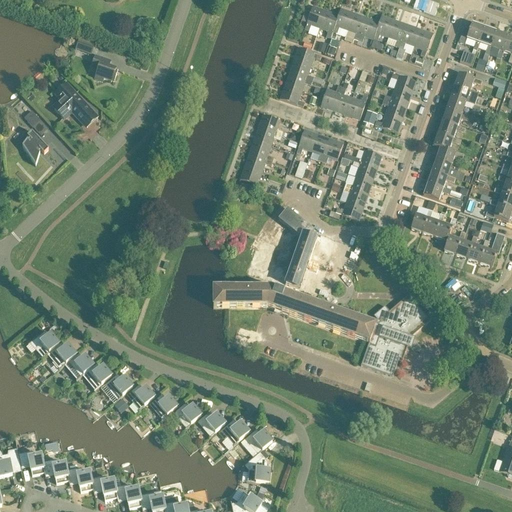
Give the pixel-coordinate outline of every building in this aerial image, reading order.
[(311,28),(319,31),(325,14),(312,9),(306,27),(307,27),(304,33),(309,34),(311,28)] [(332,35),(333,35),(337,37),(339,31),(347,34),(353,16),(340,12),(338,18),(332,35)] [(338,18),(325,14),(319,31),(328,34),(326,40),(330,42),(332,36),(333,35),(332,35),(338,18)] [(366,21),(353,16),(347,34),(356,37),(354,43),(358,44),(366,21)] [(380,38),(388,41),(394,23),(381,19),(379,25),(373,42),(377,44),(380,38)] [(379,25),(366,21),(358,44),(362,46),(364,40),(373,43),(373,42),(379,25)] [(407,28),(394,23),(388,41),(397,44),(395,50),(399,51),(407,28)] [(478,46),(484,31),(472,26),(466,41),(475,45),(472,52),(477,54),(480,46),(478,46)] [(414,50),(420,32),(407,28),(399,51),(403,53),(405,47),(414,50)] [(490,50),(496,35),(484,31),(478,46),(480,46),(487,49),(484,57),(489,58),(491,50),(490,50)] [(433,37),(420,32),(414,50),(422,53),(420,59),(424,60),(426,54),(427,54),(433,37)] [(490,50),(491,50),(499,53),(496,61),(501,62),(503,55),(502,54),(507,39),(496,35),(490,50)] [(511,40),(507,39),(502,54),(503,55),(511,57),(508,65),(511,66),(511,40)] [(79,40),(76,50),(92,55),(95,46),(79,40)] [(323,55),(326,49),(320,47),(317,53),(323,55)] [(333,59),(336,51),(330,49),(327,57),(333,59)] [(293,64),(311,70),(314,62),(320,64),(321,59),(315,57),(298,51),(293,64)] [(403,53),(399,51),(396,60),(402,62),(405,53),(403,53)] [(460,65),(471,70),(475,59),(464,55),(460,65)] [(103,82),(113,86),(117,73),(108,70),(110,64),(95,59),(91,70),(97,73),(94,83),(102,85),(103,82)] [(293,64),(289,77),(312,85),(313,81),(308,79),(311,70),(293,64)] [(289,77),(284,89),(302,96),(305,87),(311,89),(312,85),(289,77)] [(394,92),(411,98),(416,85),(398,79),(392,77),(391,81),(397,84),(394,92)] [(458,77),(454,89),(469,95),(470,93),(472,86),(480,89),(482,84),(473,81),(473,82),(458,77)] [(506,84),(495,79),(492,86),(504,90),(506,84)] [(66,88),(56,97),(59,100),(63,97),(65,100),(54,110),(55,112),(54,113),(61,121),(62,119),(64,121),(71,114),(85,129),(95,119),(66,88)] [(299,104),(302,96),(284,89),(279,103),(297,109),(297,108),(303,111),(304,106),(299,104)] [(333,114),(342,91),(337,89),(335,95),(326,92),(320,110),(333,114)] [(469,95),(454,89),(450,101),(465,106),(465,105),(468,98),(476,101),(477,96),(470,93),(469,95)] [(342,91),(333,114),(346,119),(352,101),(344,98),(346,92),(342,91)] [(383,103),(407,111),(411,98),(394,92),(391,101),(385,99),(383,103)] [(361,104),(352,101),(346,119),(359,123),(365,106),(367,100),(363,98),(361,104)] [(450,101),(446,113),(461,118),(461,117),(464,110),(472,112),(473,108),(465,105),(465,106),(450,101)] [(385,118),(402,124),(407,111),(383,103),(382,107),(388,109),(385,118)] [(373,128),(377,117),(367,113),(363,125),(373,128)] [(446,113),(442,125),(457,130),(457,129),(460,122),(468,124),(469,120),(461,117),(461,118),(446,113)] [(40,123),(32,114),(24,121),(32,130),(40,123)] [(492,125),(494,117),(486,114),(484,122),(492,125)] [(258,131),(281,139),(283,135),(277,133),(280,124),(262,118),(258,131)] [(402,124),(385,118),(382,126),(376,124),(374,128),(380,130),(380,131),(398,137),(402,124)] [(457,130),(442,125),(437,137),(453,142),(453,141),(456,134),(463,136),(465,132),(457,129),(457,130)] [(487,137),(490,128),(483,125),(480,134),(487,137)] [(258,131),(253,144),(271,150),(274,142),(280,144),(281,139),(258,131)] [(303,152),(311,155),(317,137),(304,133),(298,150),(296,156),(300,158),(303,152)] [(27,143),(22,149),(27,158),(26,159),(30,161),(35,170),(39,156),(38,155),(40,154),(43,157),(48,153),(31,135),(27,139),(29,142),(27,143)] [(330,142),(317,137),(311,155),(320,158),(318,164),(322,165),(330,142)] [(433,149),(440,151),(448,154),(451,145),(459,148),(461,144),(453,141),(453,142),(437,137),(433,149)] [(330,142),(322,165),(326,167),(328,161),(337,164),(343,146),(330,142)] [(253,144),(249,157),(272,165),(274,161),(268,159),(271,150),(253,144)] [(440,151),(436,163),(451,168),(451,167),(454,160),(462,162),(463,158),(455,155),(455,156),(448,154),(440,151)] [(353,165),(377,173),(382,160),(364,154),(361,163),(345,157),(344,161),(349,163),(353,165)] [(249,157),(244,170),(262,176),(265,167),(271,169),(272,165),(249,157)] [(451,168),(436,163),(431,175),(447,180),(447,179),(450,171),(457,174),(459,170),(451,167),(451,168)] [(301,182),(307,167),(300,164),(294,180),(301,182)] [(372,186),(377,173),(353,165),(352,169),(358,171),(355,180),(372,186)] [(259,184),(262,176),(244,170),(240,183),(257,189),(263,191),(265,187),(259,184)] [(511,172),(510,172),(510,173),(507,181),(499,179),(498,183),(505,186),(506,184),(511,186),(511,172)] [(344,184),(347,178),(337,175),(335,181),(344,184)] [(431,175),(427,187),(442,192),(443,191),(446,183),(453,186),(455,182),(447,179),(447,180),(431,175)] [(368,199),(372,186),(355,180),(352,188),(346,186),(344,190),(368,199)] [(502,196),(511,199),(511,186),(506,184),(505,186),(503,193),(495,190),(493,195),(501,198),(502,196)] [(442,192),(427,187),(423,199),(438,204),(441,195),(449,198),(451,194),(443,191),(442,192)] [(363,211),(368,199),(344,190),(343,194),(349,197),(346,205),(363,211)] [(498,208),(511,212),(511,199),(502,196),(501,198),(498,205),(491,202),(489,207),(497,209),(498,208)] [(435,206),(429,203),(426,212),(428,213),(432,214),(435,206)] [(363,211),(346,205),(343,214),(337,211),(335,216),(341,218),(359,224),(363,211)] [(508,225),(511,213),(511,212),(498,208),(497,209),(494,217),(487,214),(485,219),(493,222),(494,220),(508,225)] [(308,266),(316,242),(311,241),(314,234),(287,212),(278,223),(301,241),(285,287),(299,292),(306,273),(317,277),(319,269),(316,268),(316,267),(311,265),(311,267),(308,266)] [(428,222),(429,222),(432,214),(428,213),(425,221),(416,217),(410,232),(423,236),(428,222)] [(339,223),(341,218),(330,215),(329,219),(339,223)] [(423,236),(435,240),(440,226),(441,226),(444,219),(440,217),(437,225),(429,222),(428,222),(423,236)] [(435,240),(447,245),(449,239),(452,230),(453,231),(456,223),(452,221),(449,229),(441,226),(440,226),(435,240)] [(273,240),(284,244),(287,235),(277,232),(273,240)] [(444,254),(456,258),(461,244),(463,244),(465,237),(461,235),(458,243),(449,239),(447,245),(444,254)] [(490,254),(486,253),(484,252),(479,267),(492,271),(497,257),(498,257),(504,239),(496,237),(490,254)] [(456,258),(468,263),(473,248),(474,248),(477,241),(473,239),(470,247),(463,244),(461,244),(456,258)] [(281,249),(261,242),(253,265),(273,272),(281,249)] [(473,248),(468,263),(479,267),(484,252),(486,253),(489,245),(485,243),(482,251),(474,248),(473,248)] [(375,328),(305,303),(282,296),(270,291),(213,292),(213,311),(267,310),(369,346),(361,369),(393,380),(399,362),(403,363),(408,349),(406,349),(407,344),(430,324),(408,298),(390,315),(385,310),(374,319),(377,323),(375,328)] [(42,362),(61,346),(61,345),(59,347),(51,338),(47,341),(43,336),(45,335),(44,334),(28,348),(31,346),(43,361),(42,362)] [(58,373),(59,373),(79,356),(76,359),(67,349),(64,352),(60,347),(62,346),(61,346),(42,362),(48,358),(60,372),(58,373)] [(76,384),(97,367),(96,366),(93,369),(85,360),(81,363),(77,358),(79,357),(79,356),(59,373),(59,374),(65,368),(77,383),(76,384)] [(97,367),(76,384),(76,385),(83,379),(95,393),(94,394),(94,395),(114,378),(114,377),(111,380),(103,370),(99,373),(95,368),(97,367)] [(135,389),(135,388),(132,391),(124,381),(120,384),(116,380),(106,388),(118,403),(116,404),(117,404),(135,389)] [(140,413),(138,414),(139,415),(157,399),(154,401),(146,392),(142,395),(138,390),(128,399),(140,413)] [(161,424),(180,409),(179,408),(176,411),(168,401),(165,404),(161,399),(150,408),(163,423),(161,424)] [(185,432),(185,433),(204,417),(203,417),(200,419),(192,410),(189,413),(185,408),(174,417),(186,431),(185,432)] [(209,441),(228,426),(227,425),(224,428),(216,418),(213,421),(209,417),(198,425),(211,440),(209,441)] [(233,425),(222,434),(219,436),(225,442),(228,440),(234,448),(233,449),(233,450),(252,434),(251,434),(248,436),(240,427),(237,430),(233,425)] [(245,469),(258,458),(275,444),(275,443),(272,445),(264,436),(260,439),(256,434),(241,446),(254,461),(242,471),(245,469)] [(511,445),(510,444),(499,475),(511,479),(511,445)] [(21,474),(22,474),(16,449),(17,452),(8,454),(7,458),(2,459),(2,458),(1,457),(1,456),(0,456),(0,455),(0,481),(12,479),(12,476),(21,474)] [(45,481),(40,457),(41,459),(37,460),(33,454),(18,457),(17,449),(16,449),(22,474),(21,472),(30,470),(32,480),(44,477),(45,481)] [(41,457),(40,457),(45,481),(46,481),(46,480),(54,478),(56,488),(69,485),(69,489),(70,489),(65,466),(64,466),(65,468),(61,468),(57,463),(43,466),(41,457)] [(265,466),(258,458),(245,469),(249,474),(248,485),(246,485),(246,486),(272,488),(272,487),(268,487),(269,475),(265,474),(265,466)] [(94,498),(89,474),(89,476),(85,477),(81,471),(67,474),(65,465),(65,466),(70,489),(78,487),(80,496),(93,494),(94,498)] [(117,502),(113,484),(109,485),(105,479),(91,482),(89,474),(94,498),(94,497),(103,495),(105,505),(117,502)] [(351,481),(336,476),(328,499),(343,504),(340,511),(341,511),(348,511),(353,501),(345,498),(351,481)] [(113,484),(117,502),(118,506),(119,506),(118,505),(127,503),(128,511),(133,511),(141,510),(141,511),(137,490),(137,491),(138,493),(133,493),(130,488),(115,491),(113,482),(113,484)] [(376,489),(369,510),(370,510),(376,511),(383,511),(389,494),(389,495),(376,490),(376,489)] [(164,511),(162,499),(161,499),(162,501),(158,502),(154,496),(140,499),(138,490),(137,490),(141,511),(149,511),(151,511),(164,511)] [(258,511),(261,508),(264,510),(243,495),(242,496),(243,497),(237,507),(231,508),(231,505),(230,505),(231,511),(258,511)] [(186,511),(186,507),(186,509),(182,510),(178,504),(164,507),(162,499),(164,511),(186,511)]
